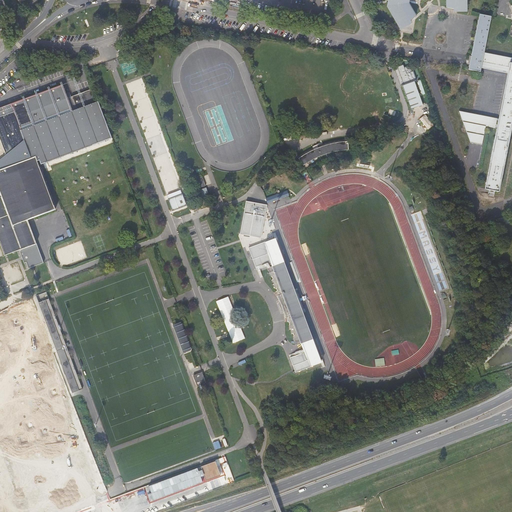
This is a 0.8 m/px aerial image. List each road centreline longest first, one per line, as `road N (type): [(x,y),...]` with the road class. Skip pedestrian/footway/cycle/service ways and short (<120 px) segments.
road 1 (primary): [(511,394),(210,511)]
road 2 (primary): [(250,511),(511,412)]
road 3 (unclassified): [(367,38),(159,1)]
road 4 (residential): [(25,36),(61,45),(104,38),(159,1)]
